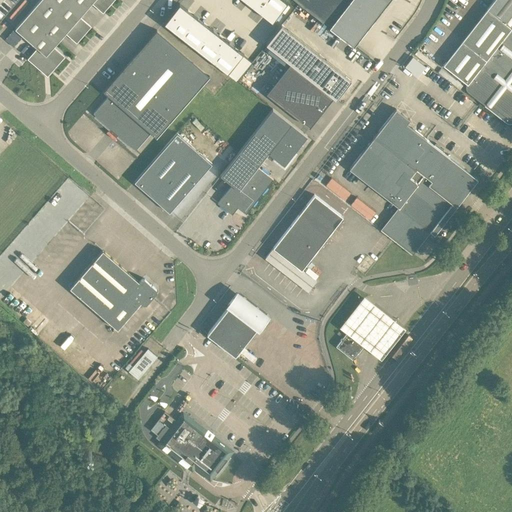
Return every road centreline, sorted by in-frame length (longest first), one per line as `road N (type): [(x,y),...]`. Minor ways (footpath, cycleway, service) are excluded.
road 1 (secondary): [(511,211),(275,511)]
road 2 (unclassified): [(216,285),(431,0)]
road 3 (secondary): [(301,511),(511,241)]
road 4 (unclassified): [(216,285),(43,126)]
road 5 (unclassified): [(43,126),(151,0)]
road 6 (unknown): [(389,62),(417,81),(410,103),(464,142)]
